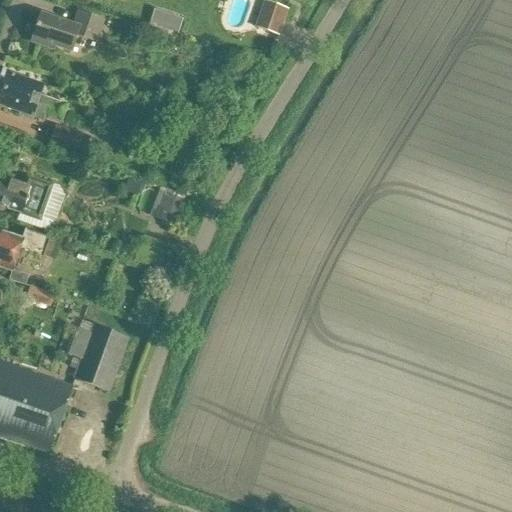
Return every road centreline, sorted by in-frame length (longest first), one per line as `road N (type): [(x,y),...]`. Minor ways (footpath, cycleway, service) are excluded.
road 1 (unclassified): [(114,492),(205,240),(344,0)]
road 2 (unclassified): [(114,492),(0,453)]
